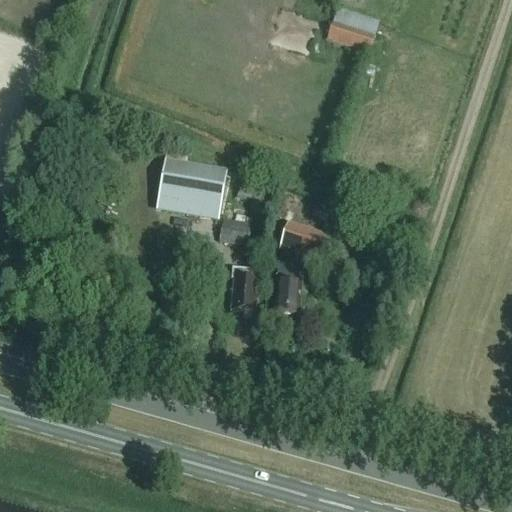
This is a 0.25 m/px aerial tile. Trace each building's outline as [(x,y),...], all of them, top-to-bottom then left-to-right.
[(339,12),(329,45),(371,58),(382,26),(339,12)] [(158,211),(220,222),(227,179),(165,168),(158,211)] [(254,205),(260,185),(246,180),(240,201),(254,205)] [(274,191),(259,189),(256,212),(271,215),(274,191)] [(226,223),(221,246),(250,251),(254,229),(226,223)] [(288,228),(280,254),(321,268),(330,241),(288,228)] [(408,241),(378,228),(369,249),(380,258),(398,265),(408,241)] [(282,265),(281,276),(278,276),(277,287),(276,287),(273,320),(299,323),(302,289),(303,278),(302,278),(303,267),(282,265)] [(259,275),(235,273),(233,272),(232,284),(234,284),(231,316),(256,319),(259,285),(258,285),(259,275)] [(316,282),(305,281),(304,290),(315,292),(316,282)]
